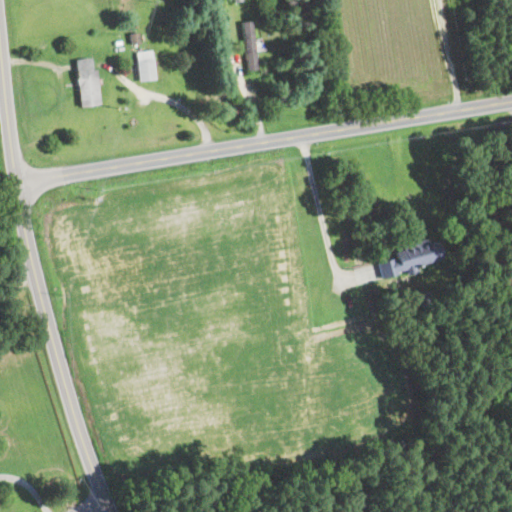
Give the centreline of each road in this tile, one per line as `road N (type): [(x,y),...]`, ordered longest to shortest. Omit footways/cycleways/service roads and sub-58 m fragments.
road 1 (residential): [(16,183),(511,101)]
road 2 (primary): [(111,511),(34,276),(0,45)]
